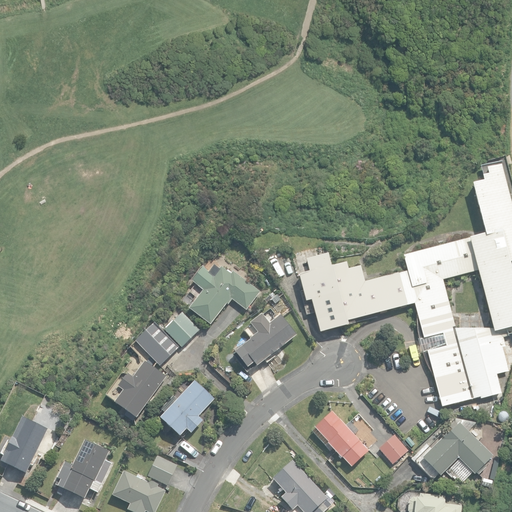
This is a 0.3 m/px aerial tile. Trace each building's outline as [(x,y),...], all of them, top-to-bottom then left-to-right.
[(415,304),(442,408),(472,400),(453,327),(455,327),(443,280),(478,271),(493,327),(495,333),(508,330),(511,328),(511,268),(510,262),(511,261),(511,204),(502,164),(487,168),(489,175),(483,176),(484,181),(472,184),(486,235),(404,255),(408,270),(365,282),(361,266),(349,270),(347,263),(332,267),(328,253),(306,258),(310,272),(299,274),(306,302),(312,300),(313,305),(304,307),(306,315),(315,313),(320,334),(356,324),(355,319),(415,304)] [(189,309),(211,325),(227,304),(228,305),(232,300),(246,311),(260,292),(233,272),(231,274),(221,267),(220,268),(214,264),(209,271),(203,267),(192,282),(203,290),(189,309)] [(290,278),(282,282),(289,293),(297,289),(290,278)] [(164,330),(181,347),(202,327),(184,310),(164,330)] [(273,321),(266,312),(252,323),(259,333),(235,351),(236,353),(233,355),(248,373),(297,335),(281,315),(273,321)] [(135,341),(160,367),(179,348),(154,322),(135,341)] [(455,329),(473,398),(480,396),(481,399),(502,393),(498,381),(504,379),(503,373),(509,371),(502,347),(506,347),(503,337),(509,336),(508,330),(495,333),(493,327),(455,329)] [(115,403),(136,418),(166,377),(145,361),(134,377),(128,373),(118,387),(123,391),(115,403)] [(198,417),(214,399),(202,387),(203,385),(196,378),(177,399),(173,395),(160,409),(164,413),(160,417),(180,436),(186,429),(191,433),(202,421),(198,417)] [(315,427),(351,468),(370,451),(341,419),(339,420),(332,412),(315,427)] [(1,461),(26,473),(48,429),(23,417),(1,461)] [(493,455),(459,421),(431,449),(426,443),(410,459),(432,480),(438,474),(440,476),(458,457),(474,474),(476,472),(478,474),(486,466),(484,464),(493,455)] [(70,423),(56,446),(62,449),(75,426),(70,423)] [(396,436),(380,449),(393,464),(409,451),(396,436)] [(405,440),(411,448),(415,444),(409,437),(405,440)] [(98,492),(112,463),(105,460),(109,451),(84,440),(72,465),(65,462),(54,484),(85,499),(89,489),(98,492)] [(147,476),(167,486),(177,465),(157,456),(147,476)] [(297,506),(303,511),(312,511),(328,498),(293,460),(273,479),(286,493),(281,497),(293,510),(297,506)] [(265,473),(258,468),(250,478),(257,484),(265,473)] [(128,509),(132,511),(145,511),(146,511),(147,511),(156,511),(166,492),(157,487),(158,484),(150,480),(149,483),(124,471),(112,495),(130,504),(128,509)] [(482,485),(492,488),(493,481),(483,478),(482,485)] [(445,497),(420,494),(419,497),(415,496),(415,497),(413,497),(409,500),(408,511),(460,511),(461,505),(445,504),(445,497)]
